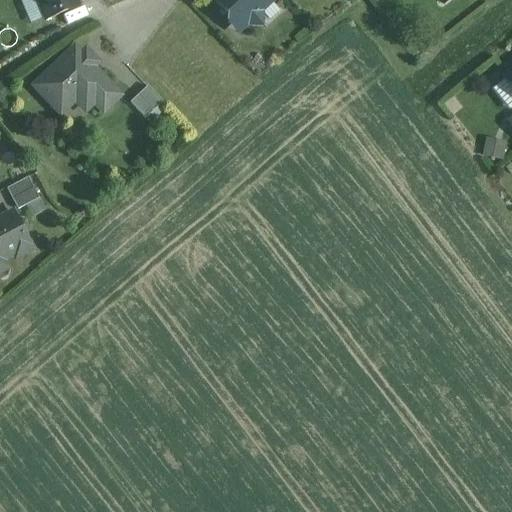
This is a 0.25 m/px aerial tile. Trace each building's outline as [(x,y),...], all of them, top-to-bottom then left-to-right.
[(38,0),(47,21),(78,8),(75,0),(38,0)] [(268,0),(214,0),(229,16),(228,25),(261,26),(261,12),(271,3),(268,0)] [(119,97),(75,50),(35,87),(61,114),(79,97),(89,97),(103,112),(119,97)] [(511,71),(503,79),(511,90),(511,71)] [(147,87),(130,104),(145,119),(163,103),(147,87)] [(503,149),(486,145),(483,157),(501,160),(503,149)] [(28,179),(7,190),(18,211),(39,199),(28,179)] [(13,213),(0,219),(0,262),(14,256),(16,259),(33,250),(25,235),(28,232),(24,225),(19,224),(13,213)]
